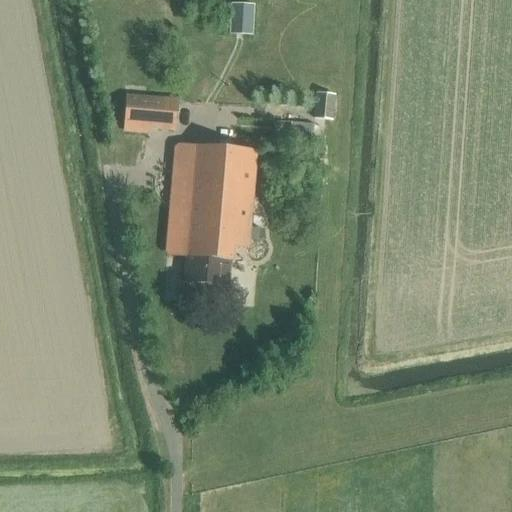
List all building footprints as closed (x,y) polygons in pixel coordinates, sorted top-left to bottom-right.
[(229,36),(253,37),(255,6),(230,5),(229,36)] [(145,125),(171,129),(175,101),(128,94),(123,128),(144,131),(145,125)] [(316,95),(314,120),(331,122),(334,97),(316,95)] [(290,125),(288,142),(312,144),(314,127),(290,125)] [(260,230),(248,229),(254,154),(175,147),(165,258),(185,259),(183,284),(228,288),(231,248),(246,250),(247,241),(259,242),(260,230)]
